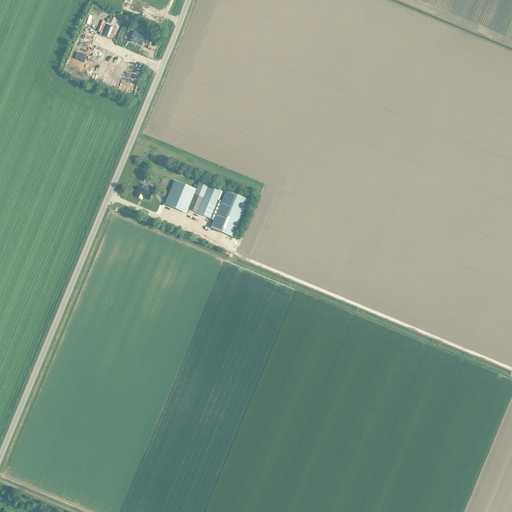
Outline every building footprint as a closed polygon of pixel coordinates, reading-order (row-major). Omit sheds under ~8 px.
[(141,45),(145,36),(134,31),(130,40),(141,45)] [(209,184),(200,180),(195,190),(187,209),(197,213),(209,184)] [(195,190),(174,181),(164,204),(186,213),(187,209),(195,190)] [(143,184),(141,188),(139,187),(135,195),(136,195),(135,197),(140,199),(140,198),(142,199),(142,198),(149,200),(152,193),(151,192),(152,189),(147,187),(148,186),(143,184)] [(209,184),(197,213),(210,218),(222,189),(209,184)] [(226,191),(210,228),(232,237),(248,200),(226,191)]
